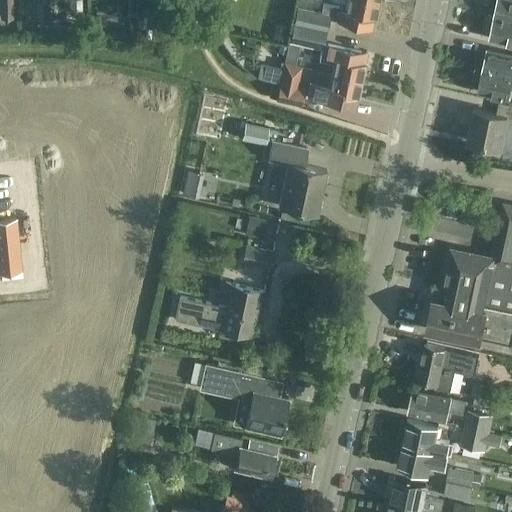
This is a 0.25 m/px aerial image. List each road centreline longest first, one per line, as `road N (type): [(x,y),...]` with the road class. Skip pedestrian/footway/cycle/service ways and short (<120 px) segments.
road 1 (tertiary): [(325,511),(401,162)]
road 2 (tertiary): [(401,162),(438,0)]
